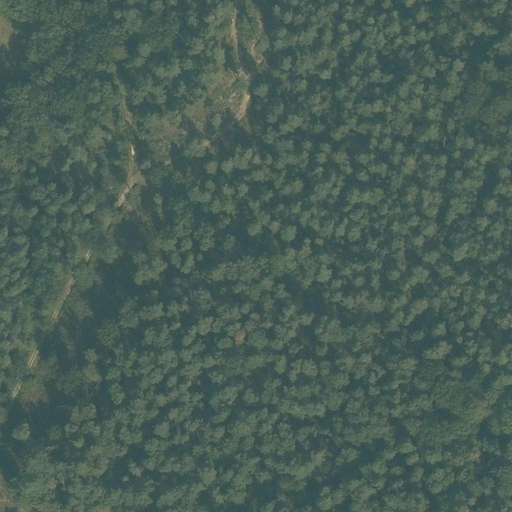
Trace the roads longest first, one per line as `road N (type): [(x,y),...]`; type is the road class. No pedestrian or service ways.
road 1 (track): [(237,0),(234,43),(245,82),(237,120),(213,141),(135,176),(440,381),(504,413)]
road 2 (track): [(100,0),(135,176),(17,386)]
road 3 (track): [(504,413),(238,511)]
